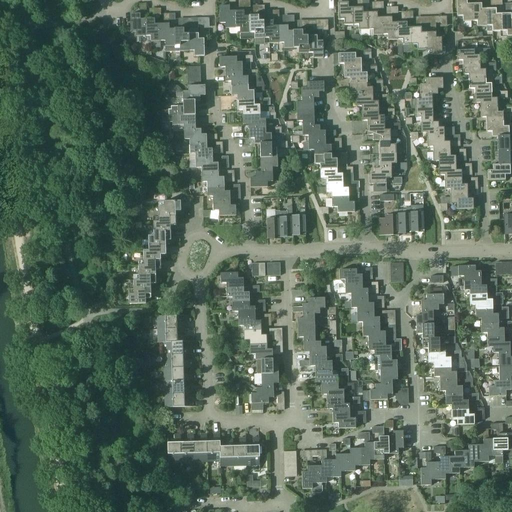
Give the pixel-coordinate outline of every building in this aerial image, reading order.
[(463,22),(472,22),(472,5),(467,5),(466,0),(456,0),(457,17),(463,17),(463,22)] [(338,3),(339,20),(344,20),(344,26),(354,25),(353,8),(348,8),(348,3),(338,3)] [(477,27),(487,27),(486,9),(482,10),(481,4),(472,5),(472,22),(477,22),(477,27)] [(226,29),(235,29),(235,12),(230,12),(230,6),(220,7),(220,24),(225,24),(226,29)] [(353,8),(354,25),(359,25),(359,31),(368,30),(368,13),(363,13),(363,8),(353,8)] [(496,9),(486,9),(487,27),(492,27),(492,32),(502,32),(501,15),(496,15),(496,9)] [(244,12),(235,12),(235,29),(240,29),(240,35),(250,34),(249,17),(244,17),(244,12)] [(383,35),(382,18),(378,18),(377,13),(368,13),(368,30),(373,30),(373,36),(383,35)] [(502,37),(511,36),(511,19),(511,20),(511,14),(501,15),(502,32),(502,37)] [(146,37),(145,20),(140,20),(140,15),(131,15),(131,32),(136,32),(136,37),(146,37)] [(259,17),(249,17),(250,34),(254,34),(255,40),(264,39),(264,22),(259,22),(259,17)] [(398,40),(397,23),(392,23),(392,18),(382,18),(383,35),(388,35),(388,40),(398,40)] [(155,19),(145,20),(146,37),(151,37),(151,42),(160,42),(160,25),(155,25),(155,19)] [(269,45),(279,44),(278,27),(273,27),(273,22),(264,22),(264,39),(269,39),(269,45)] [(412,45),(412,28),(407,28),(407,23),(397,23),(398,40),(403,40),(403,46),(412,45)] [(165,48),(175,47),(175,30),(170,30),(169,24),(160,25),(160,42),(165,42),(165,48)] [(292,49),(294,49),(293,32),(288,32),(288,27),(278,27),(279,44),(284,44),(284,53),(292,53),(292,49)] [(427,50),(426,33),(422,33),(421,28),(412,28),(412,45),(417,45),(417,50),(427,50)] [(184,30),(175,30),(175,47),(180,47),(180,53),(190,52),(189,35),(184,35),(184,30)] [(299,54),(308,54),(308,37),(303,37),(303,32),(293,32),(294,49),(299,49),(299,54)] [(442,55),(442,47),(442,38),(436,38),(436,33),(426,33),(427,50),(432,50),(432,55),(442,55)] [(199,35),(189,35),(190,52),(194,52),(195,58),(205,57),(204,40),(199,40),(199,35)] [(317,37),(308,37),(308,54),(313,54),(313,60),(323,59),(323,42),(317,42),(317,37)] [(475,57),(475,51),(457,52),(458,61),(463,61),(463,66),(480,66),(480,56),(475,57)] [(344,65),(344,70),(362,69),(361,60),(356,60),(356,55),(339,55),(339,65),(344,65)] [(225,73),(243,73),(242,63),(237,64),(237,58),(220,58),(220,69),(225,69),(225,73)] [(480,66),(463,66),(463,76),(469,76),(469,80),(486,80),(486,71),(480,71),(480,66)] [(350,79),(350,84),(367,84),(367,74),(362,74),(362,69),(344,70),(345,79),(350,79)] [(243,73),(225,73),(226,83),(231,83),(231,88),(249,87),(248,78),(243,78),(243,73)] [(433,95),(438,95),(438,90),(443,89),(443,79),(425,80),(426,85),(420,85),(421,95),(432,95),(433,95)] [(486,80),(469,80),(469,90),(475,90),(475,95),(492,94),(492,85),(486,85),(486,80)] [(301,88),(302,99),(314,98),(319,98),(319,93),(324,93),(324,82),(307,83),(307,88),(301,88)] [(356,93),(356,98),(373,98),(373,88),(367,88),(367,84),(350,84),(351,93),(356,93)] [(195,102),(200,102),(200,97),(206,97),(205,86),(201,86),(188,87),(188,92),(183,93),(183,102),(195,102)] [(249,87),(231,88),(231,97),(237,97),(237,102),(254,102),(254,92),(249,92),(249,87)] [(481,109),(498,108),(498,99),(492,99),(492,94),(475,95),(475,104),(480,104),(481,109)] [(432,95),(421,95),(421,100),(416,100),(416,110),(433,109),(433,95),(432,95)] [(314,113),(314,98),(302,99),(302,103),(296,103),(297,113),(314,113)] [(373,102),(373,98),(356,98),(356,108),(362,108),(362,113),(379,112),(379,102),(373,102)] [(169,117),(195,116),(195,102),(183,102),(183,107),(171,107),(171,109),(168,109),(168,111),(169,111),(169,117)] [(254,102),(237,102),(237,111),(243,111),(243,116),(260,116),(260,106),(254,106),(254,102)] [(486,123),(504,122),(503,113),(498,114),(498,108),(481,109),(481,118),(486,118),(486,123)] [(433,109),(416,110),(416,119),(422,119),(422,124),(433,123),(433,109)] [(368,122),(368,127),(385,126),(385,117),(379,117),(379,112),(362,113),(362,122),(368,122)] [(314,126),(314,113),(297,113),(297,122),(302,122),(303,127),(314,127),(314,126)] [(172,126),(178,126),(184,126),(184,131),(195,130),(196,130),(195,116),(169,117),(169,122),(172,122),(172,126)] [(260,116),(243,116),(243,126),(249,125),(249,130),(266,130),(266,120),(260,120),(260,116)] [(498,137),(509,137),(509,127),(504,127),(504,122),(486,123),(487,132),(492,132),(492,138),(498,138),(498,137)] [(427,138),(445,138),(444,128),(439,128),(439,123),(433,123),(422,124),(422,133),(427,133),(427,138)] [(314,127),(303,127),(303,137),(308,137),(308,142),(326,142),(325,131),(320,132),(320,126),(314,126),(314,127)] [(385,131),(385,126),(368,127),(368,136),(374,136),(374,141),(379,141),(391,140),(391,131),(385,131)] [(195,130),(184,131),(184,141),(190,141),(190,145),(207,145),(207,135),(201,135),(201,130),(196,130),(195,130)] [(266,130),(249,130),(249,140),(254,140),(255,145),(260,145),(260,144),(272,144),(272,135),(266,135),(266,130)] [(498,137),(498,138),(498,152),(511,151),(511,141),(510,142),(509,137),(498,137)] [(445,138),(427,138),(428,148),(433,147),(433,152),(450,152),(450,142),(445,142),(445,138)] [(379,141),(379,155),(397,155),(401,155),(401,143),(398,140),(391,140),(379,141)] [(326,146),(326,142),(308,142),(309,151),(314,151),(314,156),(331,155),(331,146),(326,146)] [(260,158),(278,158),(278,149),(272,149),(272,144),(260,144),(260,145),(260,158)] [(207,145),(190,145),(190,155),(195,155),(195,159),(213,159),(213,149),(207,149),(207,145)] [(511,151),(498,152),(498,165),(499,166),(510,166),(510,161),(511,160),(511,151)] [(450,152),(433,152),(433,162),(439,162),(439,166),(456,166),(456,156),(451,157),(450,152)] [(320,165),(320,170),(337,169),(337,160),(332,160),(331,155),(314,156),(314,165),(320,165)] [(380,169),(391,169),(391,164),(397,164),(397,155),(379,155),(380,169)] [(278,158),(260,158),(261,173),(273,173),(273,168),(278,168),(278,158)] [(201,169),(201,173),(219,173),(218,164),(213,164),(213,159),(195,159),(196,169),(201,169)] [(488,171),(488,181),(505,181),(505,175),(511,175),(510,166),(499,166),(498,165),(493,166),(493,171),(488,171)] [(456,166),(439,166),(439,176),(445,176),(445,181),(462,180),(461,171),(456,171),(456,166)] [(326,179),(326,184),(343,184),(343,174),(337,174),(337,169),(320,170),(320,179),(326,179)] [(373,184),(373,193),(387,193),(386,179),(392,179),(391,169),(380,169),(374,169),(374,175),(369,175),(369,185),(373,184)] [(219,178),(219,173),(201,173),(201,183),(207,183),(207,187),(224,187),(224,178),(219,178)] [(250,179),(251,188),(268,188),(268,182),(273,182),(273,173),(261,173),(255,173),(255,178),(250,179)] [(462,180),(445,181),(445,190),(450,190),(451,195),(468,195),(467,185),(462,185),(462,180)] [(332,194),(332,198),(349,198),(349,188),(343,188),(343,184),(326,184),(326,194),(332,194)] [(213,202),(230,202),(230,192),(224,192),(224,187),(207,187),(207,197),(213,197),(213,202)] [(468,195),(451,195),(451,204),(456,204),(456,210),(474,209),(473,199),(468,199),(468,195)] [(349,198),(332,198),(332,208),(337,208),(337,213),(355,213),(354,203),(349,203),(349,198)] [(158,208),(159,217),(175,217),(175,212),(181,212),(181,202),(163,203),(164,208),(158,208)] [(230,206),(230,202),(213,202),(213,212),(219,212),(219,217),(236,216),(236,206),(230,206)] [(424,234),(423,207),(419,207),(419,213),(411,213),(411,230),(411,233),(424,233),(424,234)] [(406,215),(398,215),(398,231),(399,231),(399,235),(411,234),(411,235),(412,235),(411,233),(411,230),(411,213),(411,208),(406,208),(406,215)] [(300,217),(292,217),(293,233),(293,234),(293,237),(305,236),(305,237),(306,237),(305,210),(300,210),(300,217)] [(399,237),(399,235),(399,231),(398,231),(398,215),(398,210),(394,210),(394,216),(385,216),(385,219),(379,220),(379,236),(398,236),(398,237),(399,237)] [(293,233),(292,217),(292,212),(288,212),(288,218),(280,218),(280,235),(280,238),(284,238),(292,238),(292,239),(293,239),(293,237),(293,234),(293,233)] [(280,239),(280,238),(280,235),(280,218),(280,213),(275,214),(275,220),(267,220),(267,237),(267,240),(272,240),(280,239)] [(153,222),(154,232),(170,231),(170,227),(176,226),(175,217),(159,217),(159,222),(153,222)] [(170,231),(154,232),(154,236),(148,237),(149,246),(165,246),(165,241),(171,241),(170,231)] [(143,251),(143,261),(160,260),(160,255),(166,255),(165,246),(149,246),(149,251),(143,251)] [(160,260),(143,261),(144,266),(138,266),(138,275),(155,275),(155,270),(161,270),(160,260)] [(464,283),(481,282),(481,272),(475,272),(475,267),(458,267),(458,278),(464,277),(464,283)] [(345,280),(345,285),(362,285),(362,275),(357,276),(356,270),(340,270),(340,281),(345,280)] [(226,284),(226,289),(243,288),(243,279),(238,279),(238,274),(221,274),(221,284),(226,284)] [(133,281),(133,290),(150,289),(150,284),(156,284),(155,275),(138,275),(139,280),(133,281)] [(481,286),(481,282),(464,283),(464,292),(470,292),(470,297),(487,296),(487,286),(481,286)] [(351,295),(351,300),(368,299),(368,290),(362,290),(362,285),(345,285),(346,295),(351,295)] [(243,293),(243,288),(226,289),(227,298),(232,298),(232,303),(249,303),(249,293),(243,293)] [(128,295),(128,305),(146,304),(145,299),(151,299),(150,289),(133,290),(134,295),(128,295)] [(421,302),(421,311),(432,311),(433,311),(438,311),(438,306),(444,305),(443,295),(426,296),(426,301),(421,302)] [(487,296),(470,297),(470,306),(475,306),(475,311),(493,311),(493,301),(487,301),(487,296)] [(314,314),(314,315),(320,314),(320,309),(325,309),(325,299),(308,299),(308,305),(302,305),(302,314),(314,314)] [(357,309),(357,314),(374,313),(374,304),(368,304),(368,299),(351,300),(351,309),(357,309)] [(249,303),(232,303),(232,313),(238,313),(238,317),(255,317),(255,307),(249,308),(249,303)] [(416,316),(416,325),(433,325),(433,311),(432,311),(421,311),(422,316),(416,316)] [(493,315),(493,311),(475,311),(476,320),(481,320),(481,325),(498,325),(498,315),(493,315)] [(362,323),(362,328),(380,328),(379,318),(374,318),(374,313),(357,314),(357,323),(362,323)] [(297,319),(298,329),(315,328),(314,315),(314,314),(302,314),(303,319),(297,319)] [(157,317),(157,330),(176,329),(177,330),(184,330),(184,323),(179,323),(179,319),(176,319),(176,316),(157,317)] [(255,317),(238,317),(238,327),(244,327),(244,332),(261,331),(260,322),(255,322),(255,317)] [(422,335),(422,340),(434,340),(434,339),(433,325),(416,325),(417,335),(422,335)] [(498,329),(498,325),(481,325),(481,334),(487,334),(487,340),(504,339),(504,329),(498,329)] [(315,328),(298,329),(298,339),(303,338),(303,343),(315,343),(315,328)] [(368,337),(368,342),(385,342),(385,332),(380,332),(380,328),(362,328),(363,338),(368,337)] [(176,329),(157,330),(157,343),(162,343),(182,343),(185,343),(185,336),(180,336),(180,332),(177,332),(177,330),(176,329)] [(250,341),(250,346),(266,346),(266,336),(261,336),(261,331),(244,332),(244,341),(250,341)] [(428,350),(428,354),(445,354),(445,344),(439,344),(439,339),(434,339),(434,340),(422,340),(423,350),(428,350)] [(504,343),(504,339),(487,340),(487,349),(493,349),(493,354),(498,354),(510,353),(510,343),(504,343)] [(380,357),(391,356),(391,347),(386,347),(385,342),(368,342),(369,352),(374,352),(374,357),(380,357)] [(182,343),(162,343),(163,356),(182,355),(183,356),(190,355),(190,349),(185,349),(185,345),(182,345),(182,343)] [(321,343),(315,343),(303,343),(304,353),(309,353),(309,357),(326,357),(326,348),(321,348),(321,343)] [(255,360),(257,360),(272,360),(272,351),(267,351),(266,346),(250,346),(250,355),(255,355),(255,360)] [(511,357),(510,358),(510,353),(498,354),(499,368),(511,367),(511,357)] [(433,364),(434,369),(451,368),(451,358),(445,359),(445,354),(428,354),(428,364),(433,364)] [(182,355),(163,356),(163,369),(182,368),(183,369),(191,369),(191,362),(185,362),(185,358),(183,358),(183,356),(182,355)] [(380,357),(380,371),(397,371),(397,361),(391,361),(391,356),(380,357)] [(315,367),(315,372),(332,371),(332,362),(326,362),(326,357),(309,357),(309,367),(315,367)] [(261,375),(279,374),(278,365),(272,365),(272,360),(257,360),(257,375),(261,375)] [(511,377),(511,367),(499,368),(499,382),(499,383),(511,383),(511,377)] [(182,368),(163,369),(164,382),(183,381),(183,382),(191,382),(191,375),(186,375),(186,371),(183,371),(183,369),(182,368)] [(439,378),(440,383),(457,382),(457,373),(451,373),(451,368),(434,369),(434,378),(439,378)] [(332,377),(332,371),(315,372),(315,382),(321,382),(321,386),(338,386),(338,376),(332,377)] [(380,385),(392,385),(392,381),(397,380),(397,371),(380,371),(380,385)] [(279,374),(261,375),(262,385),(262,388),(262,389),(274,388),(273,384),(279,384),(279,374)] [(183,381),(164,382),(165,395),(183,394),(184,395),(191,394),(192,388),(186,388),(186,384),(183,384),(183,382),(183,381)] [(446,397),(463,397),(462,387),(457,387),(457,382),(440,383),(440,392),(445,392),(446,397)] [(499,383),(499,382),(494,382),(494,388),(489,388),(489,398),(506,397),(506,392),(511,392),(511,391),(511,386),(511,383),(499,383)] [(392,395),(392,385),(380,385),(375,385),(375,391),(370,391),(370,401),(387,400),(387,395),(392,395)] [(327,396),(327,400),(344,400),(343,391),(338,391),(338,386),(321,386),(321,396),(327,396)] [(274,396),(274,392),(274,388),(262,389),(262,388),(256,389),(256,394),(251,394),(251,404),(252,404),(263,404),(269,404),(268,398),(274,398),(274,396)] [(183,394),(165,395),(165,408),(193,407),(192,401),(187,401),(187,396),(184,396),(184,395),(183,394)] [(451,406),(451,411),(469,411),(468,401),(463,401),(463,397),(446,397),(446,406),(451,406)] [(332,410),(333,415),(350,414),(349,405),(344,405),(344,400),(327,400),(327,410),(332,410)] [(469,411),(451,411),(452,421),(457,420),(457,426),(474,426),(474,415),(469,415),(469,411)] [(356,429),(355,424),(355,419),(350,419),(350,414),(333,415),(333,424),(338,424),(338,429),(356,429)] [(403,432),(393,432),(393,437),(388,437),(389,455),(398,455),(398,449),(404,449),(403,432)] [(209,442),(207,443),(207,462),(220,462),(220,447),(220,434),(213,434),(214,440),(209,440),(209,442)] [(493,440),(493,457),(503,457),(503,451),(507,451),(507,434),(497,434),(498,440),(493,440)] [(181,444),(181,443),(181,435),(174,435),(175,441),(170,441),(170,444),(168,444),(168,463),(181,463),(181,444)] [(183,443),(181,443),(181,444),(181,463),(194,462),(194,443),(194,435),(187,435),(188,440),(183,440),(183,443)] [(196,443),(194,443),(194,462),(207,462),(207,443),(207,435),(200,435),(201,440),(196,440),(196,443)] [(389,455),(388,437),(379,438),(379,443),(374,443),(374,461),(384,460),(384,455),(389,455)] [(246,447),(246,466),(247,471),(256,471),(255,466),(259,466),(259,438),(253,439),(253,444),(248,444),(248,447),(246,447)] [(222,447),(220,447),(220,462),(220,467),(233,467),(233,448),(233,447),(233,439),(226,439),(227,445),(222,445),(222,447)] [(235,447),(233,447),(233,448),(233,467),(246,466),(246,447),(246,439),(239,439),(240,444),(235,444),(235,447)] [(478,446),(479,463),(488,462),(488,457),(493,457),(493,440),(483,440),(483,446),(478,446)] [(359,449),(360,466),(370,466),(370,461),(374,461),(374,443),(364,443),(365,449),(359,449)] [(464,451),(464,469),(474,468),(474,463),(479,463),(478,446),(469,446),(469,451),(464,451)] [(345,455),(346,472),(355,472),(355,466),(360,466),(359,449),(350,449),(350,455),(345,455)] [(460,474),(459,469),(464,469),(464,451),(454,452),(455,457),(450,457),(450,475),(460,474)] [(331,461),(331,478),(341,478),(341,472),(346,472),(345,455),(336,455),(336,461),(331,461)] [(450,475),(450,457),(440,458),(440,463),(435,463),(436,480),(445,480),(445,475),(450,475)] [(317,467),(318,494),(320,494),(322,492),(322,486),(321,486),(321,484),(327,484),(326,478),(331,478),(331,461),(321,461),(321,466),(317,467)] [(426,469),(421,469),(421,486),(431,486),(431,480),(436,480),(435,463),(426,463),(426,469)] [(302,490),(311,489),(311,492),(313,494),(318,494),(317,467),(307,467),(307,472),(302,472),(302,490)]
